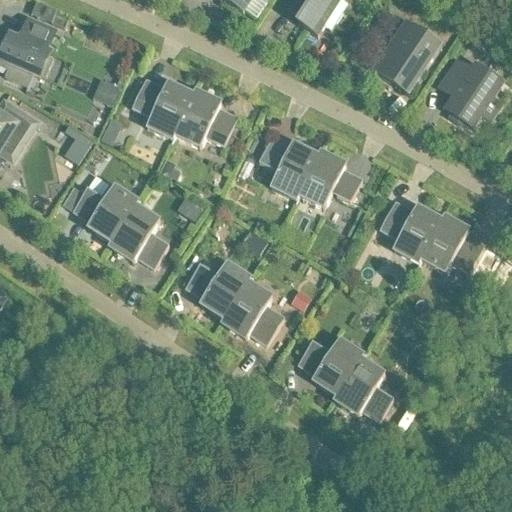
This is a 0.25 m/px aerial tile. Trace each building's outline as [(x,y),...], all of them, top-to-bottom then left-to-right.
[(215,0),(244,19),(256,0),(215,0)] [(306,19),(299,31),(318,43),(326,32),(331,35),(330,36),(331,37),(349,9),(348,9),(348,10),(336,2),(337,0),(291,0),(285,11),(298,19),(300,15),(306,19)] [(65,34),(68,26),(55,21),(52,28),(65,34)] [(49,63),(51,59),(47,57),(56,37),(30,25),(21,46),(11,42),(7,52),(4,51),(0,60),(0,71),(10,76),(6,83),(28,93),(33,82),(40,85),(42,81),(46,82),(53,65),(49,63)] [(381,82),(409,100),(441,51),(407,28),(393,48),(400,53),(381,82)] [(470,47),(492,62),(504,45),(482,30),(470,47)] [(445,87),(460,96),(447,117),(453,121),(451,124),(465,133),(467,130),(474,135),(482,122),(491,128),(501,112),(492,106),(501,94),(495,90),(497,86),(482,76),(480,80),(474,76),(473,77),(458,67),(445,87)] [(106,81),(97,99),(115,109),(125,91),(106,81)] [(147,134),(174,146),(196,98),(195,98),(193,102),(168,90),(165,97),(160,95),(161,93),(146,86),(133,115),(152,124),(147,134)] [(196,98),(174,146),(176,142),(202,154),(207,144),(225,153),(239,125),(225,118),(224,120),(219,117),(222,111),(196,98)] [(0,156),(7,146),(21,156),(38,129),(5,108),(0,115),(0,156)] [(86,166),(98,139),(73,128),(61,155),(86,166)] [(271,193),(297,206),(321,159),(320,159),(318,163),(293,150),(290,157),(285,155),(286,153),(272,146),(260,170),(279,179),(271,193)] [(321,159),(297,206),(298,207),(300,203),(325,215),(333,201),(351,210),(363,186),(349,179),(348,181),(344,179),(347,172),(321,159)] [(110,253),(139,209),(114,193),(106,206),(88,195),(85,201),(74,218),(87,226),(88,225),(92,227),(88,234),(112,249),(110,253)] [(74,194),(64,211),(74,218),(85,201),(74,194)] [(139,209),(110,253),(135,269),(139,263),(143,265),(142,267),(156,275),(170,253),(152,242),(161,228),(137,213),(140,209),(139,209)] [(394,256),(419,270),(444,224),(444,223),(441,227),(417,214),(413,220),(409,218),(409,216),(396,209),(381,236),(399,247),(394,256)] [(444,224),(419,270),(420,270),(422,266),(447,280),(452,270),(470,280),(485,252),(472,245),(471,246),(466,244),(470,237),(444,224)] [(254,235),(246,249),(262,259),(271,245),(254,235)] [(222,329),(223,330),(251,285),(227,270),(218,283),(201,272),(186,294),(200,303),(200,301),(205,304),(201,310),(225,325),(222,329)] [(251,285),(223,330),(247,345),(251,339),(255,342),(254,344),(268,352),(285,326),(267,314),(273,305),(249,290),(252,286),(251,285)] [(311,305),(303,299),(296,310),(305,316),(311,305)] [(448,333),(464,344),(473,332),(456,321),(448,333)] [(334,406),(335,406),(364,362),(339,346),(331,360),(313,348),(299,371),(312,379),(313,378),(317,381),(313,387),(337,402),(334,406)] [(364,362),(335,406),(359,422),(363,416),(368,419),(367,420),(380,429),(395,406),(377,395),(385,382),(362,367),(364,363),(364,362)]
